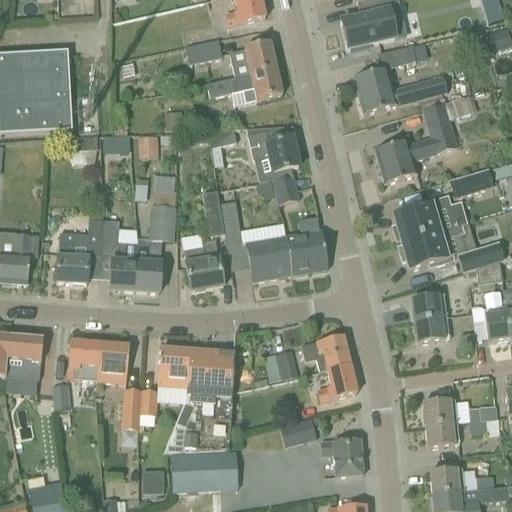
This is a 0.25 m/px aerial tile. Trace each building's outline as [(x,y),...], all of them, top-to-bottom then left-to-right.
[(236,0),(240,17),(227,20),(229,29),(265,21),(259,0),(236,0)] [(359,21),(339,26),(345,54),(349,53),(350,57),(368,53),(367,49),(405,40),(395,0),(382,0),(355,6),(355,7),(356,7),(359,21)] [(495,0),(479,5),(486,28),(502,23),(495,0)] [(511,0),(499,0),(503,12),(511,9),(511,0)] [(507,32),(487,37),(491,51),(511,46),(507,32)] [(221,62),(217,45),(184,52),(188,69),(221,62)] [(229,67),(233,83),(276,73),(270,47),(244,52),(245,54),(227,58),(229,67)] [(0,58),(0,137),(71,134),(67,55),(0,58)] [(131,67),(120,70),(122,81),(134,79),(131,67)] [(230,97),(233,111),(282,100),(276,73),(233,83),(205,89),(209,103),(221,100),(230,97)] [(391,95),(385,75),(353,83),(363,120),(446,97),(442,80),(422,86),(422,87),(391,95)] [(411,165),(457,153),(448,124),(473,117),(468,100),(421,114),(429,142),(407,149),(406,146),(374,155),(383,189),(415,180),(411,165)] [(186,132),(185,117),(163,119),(164,134),(169,134),(186,132)] [(210,153),(235,147),(233,135),(207,136),(210,153)] [(247,139),(246,139),(252,165),(253,165),(269,162),(272,177),(274,176),(276,184),(292,181),(290,172),(298,171),(291,142),(269,146),(266,135),(247,139)] [(206,136),(183,137),(183,149),(208,148),(206,136)] [(97,140),(68,142),(69,155),(73,169),(94,168),(97,153),(97,140)] [(138,143),(139,162),(157,161),(156,142),(138,143)] [(449,186),(453,202),(490,192),(485,176),(449,186)] [(154,179),(153,195),(173,196),(174,180),(154,179)] [(276,211),(298,205),(292,181),(270,187),(276,211)] [(273,202),(269,188),(254,191),(256,198),(265,204),(273,202)] [(146,189),(135,189),(134,203),(145,204),(146,189)] [(151,211),(149,211),(148,243),(147,244),(161,245),(172,246),(174,212),(175,196),(173,196),(153,195),(151,211)] [(224,239),(219,209),(216,196),(203,198),(210,241),(224,239)] [(443,235),(437,214),(449,211),(446,202),(417,210),(418,213),(392,220),(395,230),(392,231),(396,245),(399,244),(400,248),(443,235)] [(234,206),(219,209),(224,239),(226,252),(242,249),(240,241),(234,206)] [(55,267),(55,287),(85,287),(86,257),(99,259),(101,224),(101,217),(89,216),(88,226),(87,240),(72,239),(58,238),(58,245),(58,261),(56,261),(55,267)] [(101,224),(99,259),(112,260),(109,294),(134,296),(137,249),(118,247),(118,232),(118,226),(101,224)] [(460,230),(443,235),(400,248),(401,251),(398,252),(402,266),(405,265),(408,275),(434,268),(435,270),(452,265),(446,243),(462,238),(460,230)] [(136,233),(118,232),(118,247),(137,249),(136,233)] [(282,241),(289,281),(326,274),(320,235),(318,235),(282,241)] [(0,287),(26,289),(28,261),(35,261),(36,240),(16,239),(16,238),(0,236),(0,287)] [(180,241),(183,256),(202,252),(201,247),(199,238),(180,241)] [(252,287),(289,281),(282,241),(245,248),(252,287)] [(202,252),(183,256),(189,297),(222,292),(215,245),(201,247),(202,252)] [(497,248),(457,260),(462,277),(474,273),(497,266),(502,265),(497,248)] [(161,251),(137,249),(134,296),(158,298),(160,268),(159,268),(161,251)] [(474,273),(477,289),(501,286),(497,266),(474,273)] [(511,294),(502,297),(504,311),(504,313),(509,345),(511,344),(511,294)] [(409,303),(412,326),(444,322),(442,299),(409,303)] [(479,312),(470,314),(473,338),(474,344),(486,342),(487,348),(509,345),(504,313),(504,311),(482,314),(479,312)] [(444,322),(412,326),(415,349),(447,345),(444,322)] [(473,338),(458,340),(459,351),(475,349),(474,344),(473,338)] [(0,382),(4,383),(6,370),(8,340),(0,339),(0,382)] [(6,370),(5,381),(39,384),(40,377),(41,364),(42,343),(8,340),(6,363),(6,370)] [(318,377),(327,375),(326,374),(349,368),(342,340),(300,351),(304,367),(315,365),(318,377)] [(69,366),(67,383),(79,384),(96,385),(97,371),(99,348),(70,345),(69,366)] [(128,350),(99,348),(97,371),(96,385),(96,386),(113,387),(125,388),(127,371),(128,350)] [(160,352),(159,371),(157,390),(168,391),(168,392),(186,394),(189,354),(160,352)] [(189,354),(186,394),(185,406),(163,458),(228,454),(228,443),(230,403),(233,377),(234,358),(189,354)] [(297,381),(290,355),(263,362),(268,386),(280,384),(280,385),(297,381)] [(320,406),(337,402),(356,397),(349,368),(326,374),(327,375),(331,391),(317,395),(320,406)] [(68,414),(66,390),(51,391),(54,415),(56,415),(67,414),(68,414)] [(138,418),(139,395),(122,393),(119,434),(137,436),(138,418)] [(155,396),(139,395),(138,418),(153,419),(154,419),(155,396)] [(424,430),(457,426),(454,404),(422,408),(424,430)] [(302,423),(298,409),(279,414),(282,428),(302,423)] [(468,427),(484,425),(495,424),(493,411),(466,414),(468,427)] [(310,423),(278,431),(284,452),(315,443),(310,423)] [(495,424),(484,425),(486,436),(486,441),(497,439),(495,424)] [(486,436),(484,425),(468,427),(469,438),(486,436)] [(457,426),(424,430),(426,452),(459,449),(457,426)] [(360,442),(319,445),(320,458),(333,457),(334,480),(363,478),(360,442)] [(169,459),(170,496),(219,495),(218,457),(169,458),(169,459)] [(429,476),(431,499),(462,496),(460,475),(460,473),(429,476)] [(473,474),(460,475),(462,496),(475,494),(474,481),(473,474)] [(141,476),(141,498),(161,497),(161,476),(141,476)] [(493,492),(493,491),(492,479),(474,481),(475,494),(493,492)] [(30,511),(63,511),(59,488),(27,494),(30,511)] [(511,511),(511,489),(510,490),(493,491),(493,492),(475,494),(462,496),(431,499),(432,511),(477,511),(477,508),(510,504),(510,511),(511,511)]
